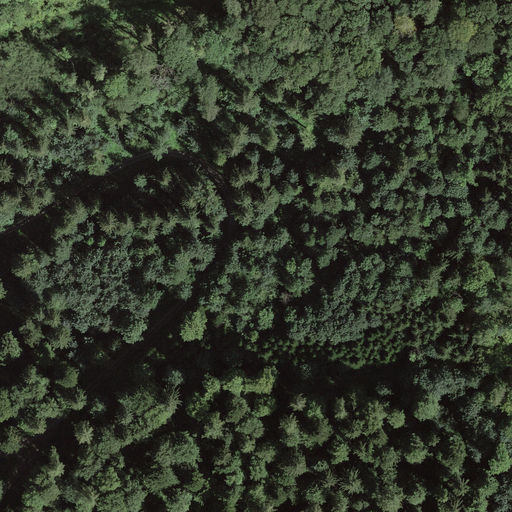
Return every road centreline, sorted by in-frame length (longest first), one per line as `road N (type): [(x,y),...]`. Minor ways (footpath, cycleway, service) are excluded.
road 1 (track): [(0,455),(171,315),(214,268),(232,225),(225,184),(187,156),(166,153),(110,169),(0,231)]
road 2 (track): [(0,113),(110,83),(243,16),(298,0)]
road 3 (track): [(145,0),(23,24)]
